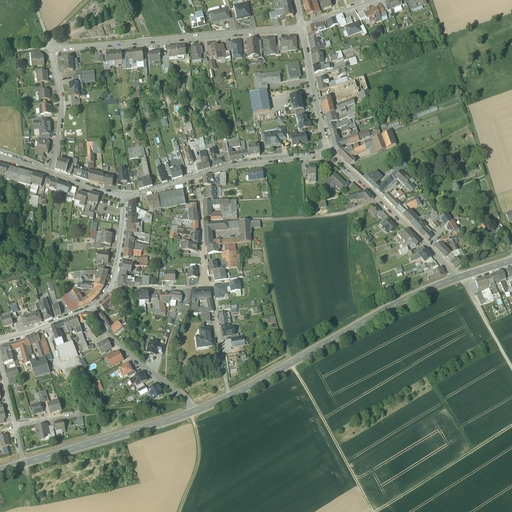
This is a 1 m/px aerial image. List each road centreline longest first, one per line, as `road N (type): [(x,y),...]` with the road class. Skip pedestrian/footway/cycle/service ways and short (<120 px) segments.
road 1 (track): [(262,233),(291,363),(372,511)]
road 2 (secondary): [(455,279),(192,412)]
road 3 (residential): [(301,26),(50,48)]
road 4 (residential): [(111,287),(204,287),(197,174)]
road 5 (tertiary): [(455,279),(329,153)]
road 6 (secondary): [(192,412),(24,462)]
road 7 (track): [(511,425),(374,511)]
road 8 (residential): [(192,412),(88,310)]
road 9 (residential): [(197,174),(329,153)]
road 10 (tertiary): [(329,153),(301,26)]
road 11 (residential): [(49,174),(63,101),(50,48)]
